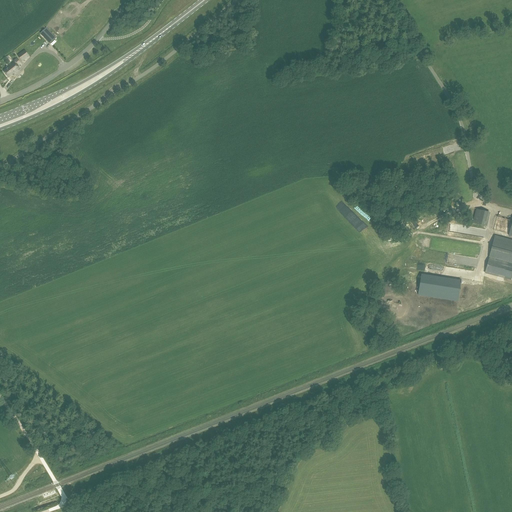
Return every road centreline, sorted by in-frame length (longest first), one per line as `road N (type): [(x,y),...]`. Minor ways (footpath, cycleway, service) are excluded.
road 1 (unclassified): [(236,0),(157,65),(0,170)]
road 2 (unclassified): [(511,212),(480,198),(452,103),(381,0)]
road 3 (primary): [(0,129),(78,93),(161,33)]
road 4 (primary): [(161,33),(0,119)]
road 5 (unclassified): [(0,101),(88,49),(129,0)]
road 6 (unclassified): [(46,511),(63,502),(62,494),(0,396)]
